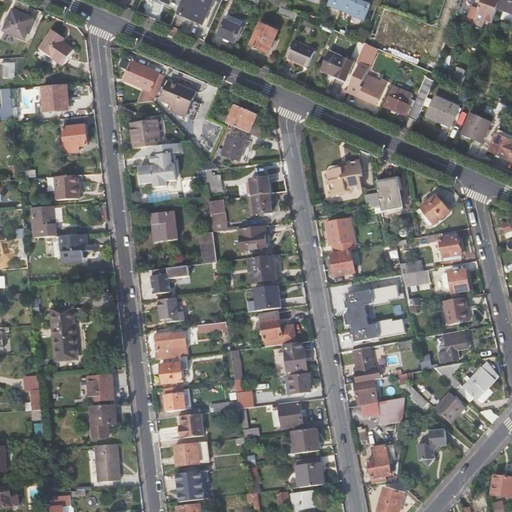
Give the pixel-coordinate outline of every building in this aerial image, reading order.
[(184,0),(178,14),(202,24),(212,0),(184,0)] [(288,2),(283,0),(266,0),(286,8),(288,2)] [(330,0),(329,5),(353,13),(353,15),(366,20),(371,4),(360,0),(330,0)] [(498,7),(500,1),(498,0),(483,0),(480,9),(475,24),(483,27),(486,20),(493,23),(498,7)] [(511,0),(500,0),(500,1),(498,7),(506,9),(503,17),(511,20),(511,0)] [(274,4),(271,10),(295,20),(298,15),(274,4)] [(375,12),(383,15),(386,8),(378,5),(375,12)] [(469,22),(475,24),(480,9),(474,6),(469,22)] [(3,32),(25,40),(35,19),(13,10),(3,32)] [(369,44),(373,46),(383,15),(375,12),(364,42),(369,44)] [(226,19),(219,35),(235,43),(243,27),(241,26),(243,22),(228,15),(226,19)] [(394,19),(385,43),(420,56),(429,32),(394,19)] [(260,23),(250,45),(269,54),(279,31),(260,23)] [(75,50),(64,42),(66,39),(52,29),(39,47),(63,65),(75,50)] [(295,40),(287,57),(309,67),(316,49),(295,40)] [(367,63),(374,47),(373,46),(369,44),(361,61),(367,63)] [(330,50),(322,69),(346,81),(354,61),(330,50)] [(367,63),(361,61),(359,66),(364,69),(367,63)] [(124,82),(149,94),(149,96),(148,96),(144,102),(154,102),(155,99),(165,76),(134,62),(124,82)] [(14,78),(15,63),(2,63),(2,78),(14,78)] [(359,66),(349,89),(360,94),(359,96),(376,104),(387,79),(364,69),(359,66)] [(468,71),(458,67),(453,81),(463,85),(468,71)] [(409,116),(417,120),(437,74),(435,73),(429,70),(409,116)] [(161,100),(174,106),(171,112),(192,121),(200,104),(194,101),(198,93),(170,81),(161,100)] [(69,110),(67,84),(43,86),(45,112),(69,110)] [(395,86),(386,107),(406,116),(415,95),(395,86)] [(0,111),(0,119),(14,119),(14,118),(13,107),(11,88),(2,89),(4,111),(0,111)] [(436,95),(427,115),(453,126),(461,106),(436,95)] [(236,105),(226,124),(229,125),(249,134),(253,125),(258,115),(236,105)] [(493,121),(472,112),(462,133),(483,142),(493,121)] [(88,146),(85,117),(63,119),(67,154),(80,152),(79,147),(88,146)] [(133,124),(135,148),(149,147),(161,146),(159,121),(133,124)] [(265,130),(253,125),(249,134),(261,139),(265,130)] [(511,132),(500,128),(498,133),(511,139),(511,132)] [(511,139),(498,133),(491,150),(511,159),(511,139)] [(241,161),(249,141),(233,134),(225,154),(241,161)] [(473,140),(470,153),(477,155),(481,142),(473,140)] [(151,166),(140,167),(142,184),(155,182),(156,187),(167,186),(167,180),(177,179),(175,162),(172,163),(171,153),(181,152),(180,144),(161,146),(149,147),(149,156),(152,156),(153,166),(151,166)] [(347,163),(338,165),(331,166),(329,170),(331,180),(329,180),(331,194),(344,192),(344,191),(362,187),(360,176),(362,175),(360,163),(355,160),(347,162),(347,163)] [(202,163),(204,171),(212,170),(219,169),(213,162),(212,162),(202,163)] [(206,183),(214,182),(212,170),(204,171),(206,180),(206,183)] [(80,199),(79,175),(68,176),(55,177),(57,201),(80,199)] [(391,179),(391,182),(398,181),(400,189),(403,188),(401,177),(391,179)] [(251,180),(253,196),(272,194),(270,178),(251,180)] [(214,182),(206,183),(208,194),(223,192),(222,181),(214,182)] [(391,182),(377,184),(379,192),(381,206),(382,212),(403,209),(400,189),(398,181),(391,182)] [(365,195),(368,208),(381,206),(379,192),(365,195)] [(274,213),(272,194),(253,196),(255,215),(274,213)] [(450,211),(437,195),(429,201),(426,204),(416,211),(429,228),(450,211)] [(214,233),(228,231),(226,222),(221,222),(220,214),(225,214),(223,200),(219,201),(209,202),(213,232),(214,233)] [(32,209),(34,238),(53,237),(57,237),(55,207),(32,209)] [(159,234),(160,242),(178,240),(175,212),(152,214),(155,234),(159,234)] [(333,245),(335,252),(357,249),(352,218),(328,222),(332,245),(333,245)] [(511,220),(502,224),(507,238),(511,236),(511,220)] [(268,249),(266,227),(240,230),(243,252),(268,249)] [(463,255),(458,231),(440,234),(441,242),(445,258),(463,255)] [(199,234),(203,265),(207,264),(211,264),(218,263),(214,233),(213,232),(199,234)] [(88,244),(87,234),(61,236),(64,263),(84,262),(83,251),(98,249),(98,244),(88,244)] [(429,244),(441,242),(440,234),(427,237),(429,244)] [(59,264),(64,263),(61,236),(57,237),(53,237),(54,253),(58,253),(59,264)] [(5,244),(7,270),(28,269),(27,258),(22,259),(16,259),(15,244),(5,244)] [(352,250),(331,254),(335,276),(356,273),(352,250)] [(277,280),(275,256),(248,259),(252,283),(277,280)] [(422,260),(400,265),(402,275),(424,271),(422,260)] [(218,263),(211,264),(214,285),(221,285),(218,263)] [(189,266),(152,271),(153,277),(152,277),(155,295),(163,293),(163,296),(171,295),(169,279),(190,276),(189,266)] [(431,283),(429,270),(424,271),(402,275),(405,288),(431,283)] [(470,291),(467,270),(449,273),(444,274),(446,287),(451,286),(453,294),(470,291)] [(7,276),(0,277),(0,276),(0,275),(0,299),(2,299),(1,288),(8,287),(7,276)] [(354,342),(405,334),(403,322),(390,324),(390,322),(368,325),(368,323),(365,307),(365,305),(387,301),(386,299),(398,297),(397,285),(346,294),(347,301),(345,302),(346,308),(348,308),(349,311),(349,313),(344,314),(346,325),(351,325),(352,328),(349,329),(351,335),(353,335),(354,342)] [(282,309),(279,287),(255,290),(258,312),(282,309)] [(387,301),(365,305),(365,307),(389,303),(389,301),(399,299),(398,297),(386,299),(387,301)] [(471,322),(466,297),(444,301),(449,326),(471,322)] [(180,311),(178,299),(158,301),(161,321),(169,320),(169,322),(185,320),(184,311),(180,311)] [(56,361),(78,359),(73,307),(51,309),(56,361)] [(261,315),(266,348),(282,346),(285,346),(297,344),(294,326),(289,327),(282,328),(280,318),(279,313),(261,315)] [(227,322),(198,326),(198,331),(213,329),(214,331),(223,330),(223,333),(228,332),(228,331),(227,322)] [(9,332),(9,328),(0,328),(0,350),(3,350),(2,333),(9,332)] [(235,330),(228,331),(228,332),(230,342),(237,341),(235,330)] [(467,349),(464,331),(445,335),(448,352),(439,354),(441,363),(459,360),(457,350),(467,349)] [(156,335),(159,361),(163,360),(180,358),(187,357),(184,333),(172,335),(172,333),(169,334),(160,335),(156,335)] [(400,353),(418,350),(416,340),(407,341),(398,343),(400,353)] [(305,349),(302,350),(301,343),(297,344),(285,346),(286,352),(289,373),(308,370),(305,349)] [(375,370),(371,348),(361,349),(353,351),(357,369),(354,369),(357,383),(371,380),(382,378),(379,369),(375,370)] [(430,356),(419,358),(422,371),(432,370),(430,356)] [(189,367),(187,357),(180,358),(182,368),(189,367)] [(182,368),(180,358),(163,360),(164,366),(161,366),(163,385),(184,382),(182,368)] [(464,388),(478,400),(496,381),(500,377),(488,363),(483,369),(464,388)] [(243,380),(240,364),(233,365),(236,381),(237,381),(241,380),(243,380)] [(435,369),(452,385),(458,380),(452,375),(464,364),(435,369)] [(408,374),(399,376),(400,386),(407,385),(407,383),(408,374)] [(311,393),(309,375),(289,377),(291,396),(311,393)] [(31,403),(32,411),(35,411),(42,410),(40,387),(39,378),(39,376),(25,378),(26,390),(30,390),(31,403)] [(100,377),(88,377),(90,402),(115,400),(114,379),(101,380),(100,377)] [(373,391),(371,380),(357,383),(351,384),(354,396),(356,395),(357,395),(359,406),(360,406),(378,402),(376,391),(373,391)] [(191,411),(189,391),(183,392),(183,388),(164,390),(167,414),(191,411)] [(423,408),(428,403),(417,392),(411,397),(423,408)] [(450,393),(435,409),(452,424),(467,408),(450,393)] [(239,401),(240,410),(246,409),(254,408),(252,396),(238,398),(239,401)] [(403,422),(406,397),(378,402),(360,406),(363,418),(378,415),(380,427),(403,422)] [(211,405),(211,413),(234,411),(240,410),(239,401),(211,405)] [(302,410),(301,402),(274,405),(274,411),(279,411),(282,427),(292,426),(293,427),(304,426),(303,418),(302,410)] [(117,425),(116,404),(101,405),(90,406),(92,435),(109,433),(108,425),(117,425)] [(241,419),(243,428),(249,427),(246,409),(240,410),(241,417),(241,419)] [(43,420),(42,410),(35,411),(32,411),(33,421),(43,420)] [(204,437),(201,415),(181,417),(182,427),(179,428),(180,440),(204,437)] [(34,424),(35,439),(44,438),(43,423),(34,424)] [(258,428),(243,430),(244,438),(259,436),(258,428)] [(321,451),(318,429),(292,432),(295,455),(321,451)] [(431,466),(434,460),(435,459),(437,459),(437,454),(436,451),(440,446),(444,445),(448,445),(447,429),(431,431),(432,439),(428,444),(420,445),(420,449),(421,460),(423,460),(431,466)] [(209,463),(206,443),(182,446),(176,446),(178,466),(209,463)] [(121,481),(118,444),(95,446),(98,483),(121,481)] [(369,460),(374,484),(380,483),(386,482),(386,477),(392,475),(389,459),(387,447),(386,446),(372,448),(374,458),(369,460)] [(394,446),(387,447),(389,459),(396,458),(394,446)] [(255,455),(248,457),(249,466),(256,464),(255,455)] [(299,487),(299,488),(323,486),(321,473),(323,473),(322,467),(322,465),(322,462),(296,466),(298,484),(299,487)] [(178,475),(180,503),(207,500),(204,472),(178,475)] [(511,478),(493,475),(490,495),(511,497),(511,478)] [(257,477),(250,478),(252,494),(258,494),(259,493),(257,477)] [(12,497),(10,484),(0,485),(0,509),(18,508),(17,497),(12,497)] [(378,511),(380,511),(398,511),(404,493),(385,488),(378,511)] [(289,492),(276,494),(279,509),(289,507),(287,499),(290,499),(289,492)] [(293,494),(295,511),(316,508),(313,492),(293,494)] [(70,496),(50,498),(51,511),(73,511),(73,508),(71,506),(70,496)] [(491,511),(494,511),(503,510),(504,509),(502,502),(490,505),(491,511)]
